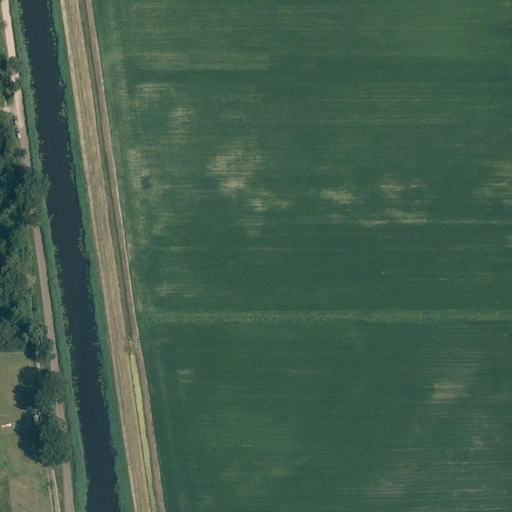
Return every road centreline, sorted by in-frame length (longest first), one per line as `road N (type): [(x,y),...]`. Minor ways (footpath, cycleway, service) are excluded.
road 1 (track): [(67,0),(142,511)]
road 2 (track): [(71,511),(4,0)]
